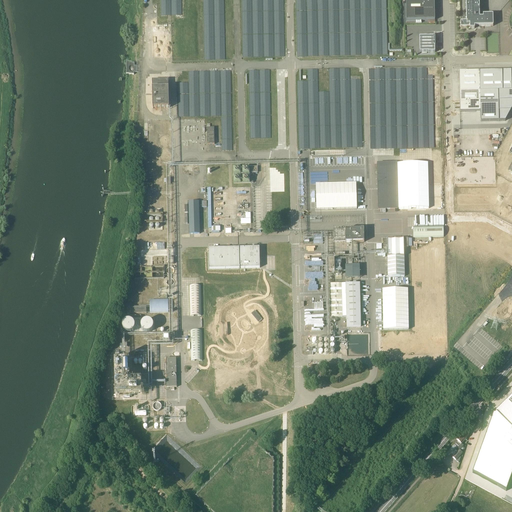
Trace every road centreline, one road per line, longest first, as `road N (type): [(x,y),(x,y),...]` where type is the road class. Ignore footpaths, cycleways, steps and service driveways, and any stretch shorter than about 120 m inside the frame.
road 1 (secondary): [(380,511),(511,362)]
road 2 (track): [(175,511),(113,433),(96,430)]
